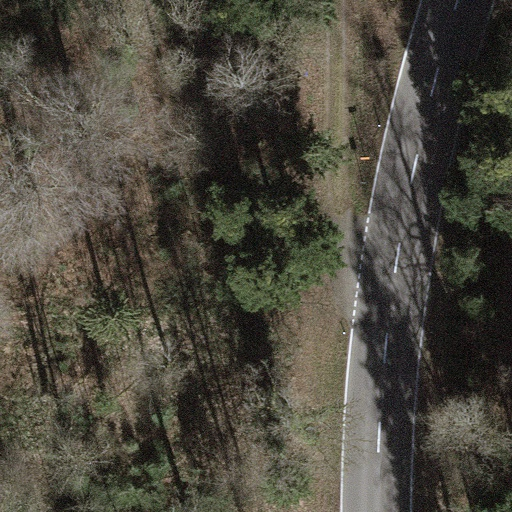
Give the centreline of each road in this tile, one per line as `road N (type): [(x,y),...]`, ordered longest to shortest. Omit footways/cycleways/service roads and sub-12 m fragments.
road 1 (tertiary): [(458,0),(420,128),(388,307),(378,511)]
road 2 (track): [(337,0),(343,207),(388,307)]
